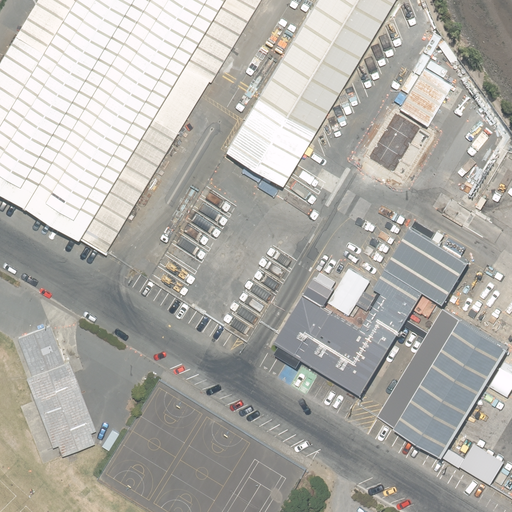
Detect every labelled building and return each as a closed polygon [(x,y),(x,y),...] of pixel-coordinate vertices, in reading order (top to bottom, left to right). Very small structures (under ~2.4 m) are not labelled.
[(0,188),(106,252),(260,0),(38,0),(0,64),(0,188)] [(319,0),(227,151),(284,185),(395,0),(319,0)] [(456,58),(444,41),(437,46),(440,50),(433,54),(439,62),(446,58),(449,63),(456,58)] [(453,84),(425,68),(400,109),(428,126),(453,84)] [(425,126),(399,111),(371,157),(397,173),(425,126)] [(436,233),(416,221),(387,269),(426,293),(445,305),(471,263),(432,240),(436,233)] [(364,395),(426,293),(387,269),(375,289),(384,294),(380,300),(375,297),(370,305),(375,308),(362,330),(324,306),(325,305),(326,306),(336,290),(315,278),(276,342),(281,346),(276,354),(299,368),(304,359),(364,395)] [(511,349),(445,309),(379,417),(442,457),(442,456),(445,458),(450,449),(511,349)] [(33,375),(28,377),(33,392),(55,447),(60,445),(64,455),(66,455),(75,451),(96,443),(92,432),(98,430),(71,360),(66,363),(52,325),(19,338),(33,375)] [(450,449),(445,458),(461,468),(466,458),(450,449)]
